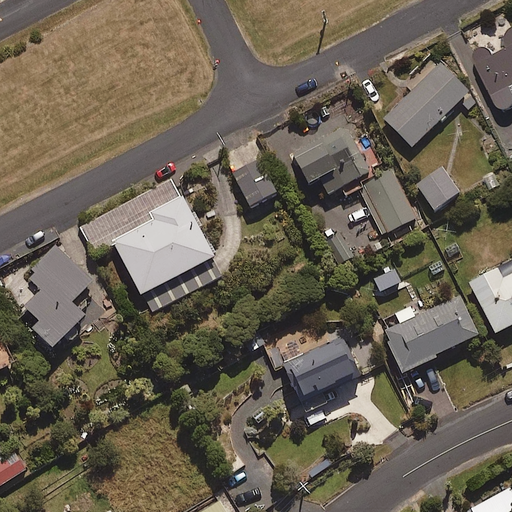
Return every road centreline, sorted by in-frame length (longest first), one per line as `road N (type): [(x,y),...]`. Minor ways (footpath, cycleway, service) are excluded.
road 1 (residential): [(254,102),(0,232)]
road 2 (residential): [(453,0),(254,102)]
road 3 (residential): [(511,420),(405,474),(353,511)]
